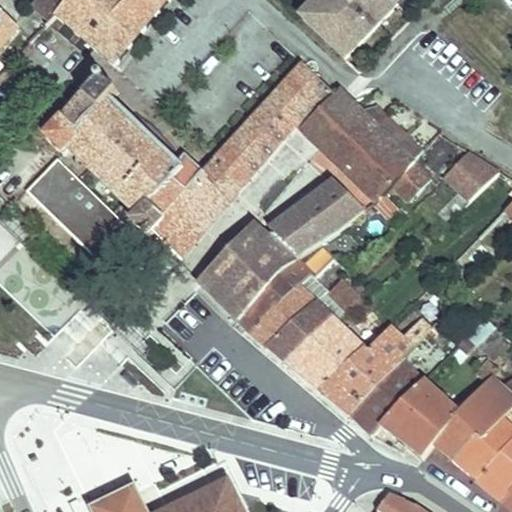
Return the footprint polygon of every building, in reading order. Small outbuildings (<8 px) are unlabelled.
[(40,0),(32,9),(49,24),(56,17),(70,0),(40,0)] [(70,0),(56,17),(115,67),(171,0),(70,0)] [(319,0),(302,18),(346,60),(363,42),(356,35),(390,0),(343,0),(340,4),(335,0),(319,0)] [(390,0),(356,35),(363,42),(399,6),(392,0),(390,0)] [(0,50),(19,29),(2,13),(0,15),(0,50)] [(203,174),(231,202),(296,127),(302,133),(336,98),(303,64),(203,174)] [(101,79),(47,140),(64,155),(69,150),(138,217),(133,223),(150,238),(154,234),(203,174),(185,157),(178,166),(110,101),(117,93),(101,79)] [(310,140),(318,149),(357,109),(349,100),(341,93),(336,98),(302,133),(310,140)] [(376,108),(361,112),(413,163),(424,152),(377,106),(376,108)] [(390,192),(394,187),(415,164),(413,163),(361,112),(357,109),(318,149),(377,206),(390,192)] [(445,180),(470,203),(500,175),(469,155),(445,180)] [(27,194),(97,261),(128,229),(59,161),(27,194)] [(398,191),(411,203),(431,180),(415,164),(394,187),(398,191)] [(231,202),(203,174),(154,234),(181,262),(231,202)] [(339,236),(367,214),(335,182),(271,231),(275,236),(269,239),(296,265),(323,246),(339,236)] [(390,192),(394,196),(398,191),(394,187),(390,192)] [(200,283),(240,323),(284,271),(296,265),(269,239),(255,225),(200,283)] [(336,259),(323,246),(296,265),(284,271),(240,323),(253,335),(312,276),(316,280),(336,259)] [(253,335),(269,349),(329,294),(312,276),(253,335)] [(269,349),(287,364),(333,322),(339,327),(366,303),(356,292),(344,280),(329,294),(269,349)] [(356,292),(366,303),(373,297),(362,286),(356,292)] [(321,392),(352,417),(403,363),(434,329),(422,319),(403,340),(391,329),(368,354),(365,351),(321,392)] [(466,340),(476,349),(496,328),(486,319),(466,340)] [(287,364),(321,392),(365,351),(339,327),(333,322),(287,364)] [(452,355),(461,364),(476,349),(466,340),(452,355)] [(487,385),(461,414),(426,382),(424,384),(381,429),(382,429),(423,461),(435,448),(454,463),(478,438),(483,443),(503,422),(511,411),(511,393),(505,387),(496,378),(501,373),(489,362),(477,375),(487,385)] [(372,436),(374,438),(382,429),(381,429),(424,384),(403,363),(352,417),(368,433),(373,429),(376,432),(372,436)] [(454,463),(469,476),(472,472),(481,479),(511,444),(511,430),(503,422),(483,443),(478,438),(454,463)] [(477,483),(501,502),(511,488),(511,444),(481,479),(477,483)] [(469,476),(477,483),(481,479),(472,472),(469,476)] [(241,511),(228,486),(175,511),(146,511),(136,491),(94,511),(93,511),(241,511)] [(511,488),(501,502),(511,510),(511,488)] [(390,498),(379,511),(420,511),(413,506),(390,498)]
